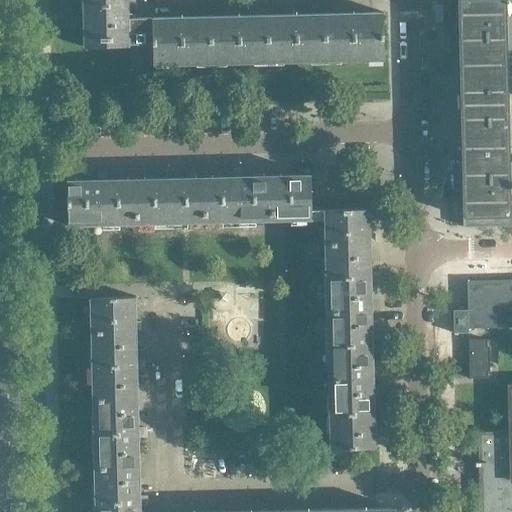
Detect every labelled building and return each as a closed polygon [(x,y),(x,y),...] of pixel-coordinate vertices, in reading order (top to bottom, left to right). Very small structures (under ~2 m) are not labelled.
[(129,18),(128,0),(82,0),(84,41),(130,40),(129,32),(153,32),(152,23),(154,23),(153,17),(129,18)] [(511,0),(458,0),(459,23),(450,24),(450,51),(459,51),(461,115),(462,163),(453,164),(454,191),(463,191),(463,226),(511,225),(511,0)] [(384,60),(383,20),(368,21),(367,17),(154,23),(152,23),(153,32),(153,66),(384,60)] [(312,220),(311,197),(311,174),(272,175),(273,221),(312,220)] [(273,221),(272,175),(204,176),(205,222),(273,221)] [(205,222),(204,176),(136,178),(137,224),(205,222)] [(137,224),(136,178),(67,180),(68,226),(137,224)] [(370,234),(370,213),(370,208),(324,209),(324,226),(324,242),(324,244),(370,243),(370,242),(374,241),(374,234),(370,234)] [(372,311),(371,272),(370,243),(324,244),(326,312),(372,311)] [(511,327),(511,279),(467,281),(468,310),(468,329),(511,327)] [(136,322),(136,301),(136,296),(90,297),(91,332),(137,331),(137,330),(141,329),(140,322),(136,322)] [(468,329),(468,310),(453,310),(454,333),(468,333),(468,329)] [(374,379),(373,340),(372,311),(326,312),(328,380),(374,379)] [(138,398),(137,359),(137,331),(91,332),(92,400),(138,398)] [(468,380),(488,379),(487,339),(467,340),(468,380)] [(375,447),(374,408),(374,379),(328,380),(329,448),(375,447)] [(140,466),(139,427),(138,398),(92,400),(94,468),(140,466)] [(511,511),(511,433),(481,435),(481,461),(475,461),(475,465),(481,465),(482,511),(511,511)] [(141,511),(140,466),(94,468),(95,511),(141,511)]
